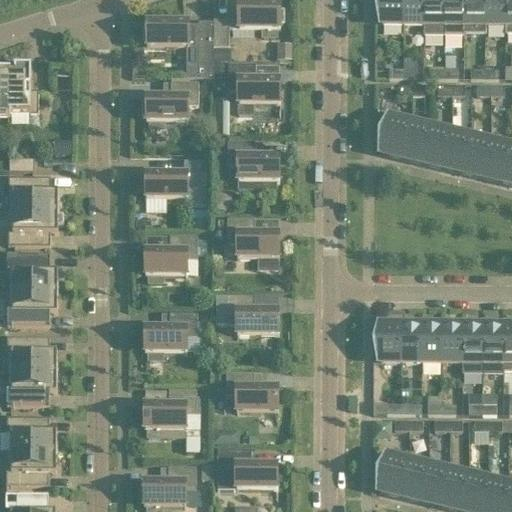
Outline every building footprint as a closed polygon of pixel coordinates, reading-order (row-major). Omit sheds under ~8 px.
[(381,0),(382,29),(403,29),(403,0),(381,0)] [(403,0),(403,29),(424,29),(423,0),(403,0)] [(423,0),(424,29),(424,39),(444,39),(444,0),(423,0)] [(444,0),(444,39),(464,39),(464,37),(464,0),(444,0)] [(464,0),(464,37),(486,37),(486,29),(485,29),(485,0),(464,0)] [(485,0),(485,29),(486,29),(505,29),(505,0),(485,0)] [(214,26),(214,52),(229,52),(229,33),(239,33),(239,34),(263,34),(263,41),(276,41),(276,34),(280,34),(280,28),(284,28),(284,14),(280,14),(280,8),(239,8),(239,24),(214,24),(214,26)] [(143,31),(143,45),(147,45),(147,51),(189,52),(189,51),(198,51),(198,70),(198,83),(213,83),(214,70),(214,52),(214,26),(198,26),(198,29),(189,29),(189,26),(147,25),(147,32),(143,31)] [(143,63),(143,52),(135,52),(135,63),(143,63)] [(215,52),(215,65),(227,65),(227,52),(215,52)] [(227,66),(214,66),(214,83),(227,82),(227,66)] [(403,73),(403,83),(417,83),(417,66),(403,66),(403,73)] [(10,73),(10,121),(10,118),(38,118),(38,95),(31,95),(31,70),(15,69),(15,73),(10,73)] [(228,69),(228,95),(238,95),(238,109),(238,119),(253,119),(253,109),(280,109),(280,83),(256,83),(256,69),(228,69)] [(0,121),(10,121),(10,73),(0,72),(0,121)] [(389,73),(389,83),(403,83),(403,73),(389,73)] [(430,73),(430,83),(444,83),(444,73),(430,73)] [(444,73),(444,83),(458,84),(458,74),(444,73)] [(470,74),(470,84),(484,84),(484,74),(470,74)] [(484,74),(484,84),(498,84),(498,74),(484,74)] [(143,106),(143,120),(146,120),(146,126),(150,126),(150,133),(164,133),(164,126),(188,126),(188,110),(198,110),(199,86),(171,86),(171,100),(147,100),(147,106),(143,106)] [(396,89),(396,99),(410,99),(410,89),(396,89)] [(410,89),(410,99),(424,99),(424,89),(410,89)] [(436,89),(436,99),(450,99),(450,89),(436,89)] [(450,89),(450,99),(464,100),(464,90),(450,89)] [(476,90),(476,100),(490,100),(490,90),(476,90)] [(490,90),(490,100),(504,100),(504,90),(490,90)] [(390,121),(381,157),(402,162),(405,149),(406,144),(410,126),(390,121)] [(405,149),(402,162),(422,167),(426,147),(430,130),(410,126),(406,144),(405,149)] [(426,147),(422,167),(442,172),(450,135),(430,130),(426,147)] [(450,135),(442,172),(462,176),(467,154),(470,140),(450,135)] [(467,154),(462,176),(482,181),(486,163),(487,157),(490,145),(470,140),(467,154)] [(70,145),(54,145),(54,159),(71,159),(70,145)] [(486,163),(482,181),(502,186),(510,149),(490,145),(487,157),(486,163)] [(228,146),(228,169),(238,170),(238,186),(239,186),(239,193),(276,193),(276,186),(279,186),(280,160),(255,160),(255,146),(228,146)] [(511,149),(510,149),(502,186),(511,188),(511,149)] [(9,163),(9,176),(34,176),(34,163),(9,163)] [(146,177),(146,203),(206,204),(206,165),(184,165),(184,177),(146,177)] [(8,181),(8,216),(13,216),(32,216),(58,216),(58,195),(51,195),(51,182),(8,181)] [(8,236),(8,250),(50,250),(50,237),(58,237),(58,216),(32,216),(13,216),(13,236),(8,236)] [(197,222),(197,233),(207,234),(207,222),(197,222)] [(227,223),(227,246),(237,247),(237,263),(258,263),(259,263),(279,263),(279,237),(255,237),(255,224),(255,223),(227,223)] [(146,254),(146,280),(149,280),(149,287),(163,287),(163,280),(187,280),(187,264),(197,264),(198,241),(170,240),(170,248),(164,248),(164,254),(146,254)] [(8,261),(8,276),(12,276),(12,296),(33,296),(57,296),(57,275),(50,275),(50,262),(8,261)] [(7,296),(7,330),(50,330),(50,317),(57,317),(57,296),(33,296),(12,296),(7,296)] [(216,300),(216,328),(237,328),(237,340),(278,340),(279,314),(254,314),(254,300),(216,300)] [(145,331),(145,357),(149,357),(149,364),(162,364),(162,357),(187,358),(187,341),(197,341),(197,318),(170,317),(170,325),(163,325),(163,331),(145,331)] [(380,328),(380,367),(401,367),(402,324),(389,324),(389,328),(380,328)] [(402,324),(401,367),(422,367),(422,325),(410,325),(410,329),(403,328),(403,324),(402,324)] [(422,325),(422,367),(442,367),(442,325),(430,325),(430,329),(423,329),(424,325),(422,325)] [(442,325),(442,367),(463,367),(463,325),(451,325),(451,329),(444,329),(444,325),(442,325)] [(463,367),(463,378),(483,378),(483,325),(482,325),(482,329),(475,329),(475,325),(463,325),(463,367)] [(483,325),(483,378),(503,378),(503,376),(504,325),(502,325),(502,329),(495,329),(495,325),(483,325)] [(7,341),(7,356),(12,356),(12,376),(19,376),(57,376),(57,355),(50,355),(50,342),(7,341)] [(7,395),(7,410),(49,410),(49,397),(57,397),(57,376),(19,376),(12,376),(12,396),(7,395)] [(226,377),(226,401),(236,401),(236,417),(278,417),(278,391),(260,391),(260,384),(254,384),(254,377),(226,377)] [(145,408),(145,434),(148,434),(148,441),(186,441),(186,418),(197,418),(197,395),(169,394),(169,408),(145,408)] [(428,400),(428,419),(442,419),(442,409),(442,400),(428,400)] [(468,409),(468,419),(482,420),(482,410),(481,410),(481,402),(468,402),(468,409)] [(387,409),(387,419),(401,419),(401,409),(387,409)] [(401,409),(401,419),(415,419),(415,409),(401,409)] [(442,409),(442,419),(456,419),(456,409),(442,409)] [(482,410),(482,420),(496,420),(496,410),(482,410)] [(6,455),(6,456),(9,456),(56,456),(56,435),(49,435),(49,422),(7,421),(7,436),(11,436),(11,455),(6,455)] [(395,425),(395,435),(409,436),(409,425),(395,425)] [(409,425),(409,436),(423,436),(423,425),(409,425)] [(435,425),(435,436),(448,436),(449,425),(435,425)] [(449,425),(448,436),(462,436),(462,425),(449,425)] [(475,425),(474,436),(488,436),(488,426),(475,425)] [(488,426),(488,436),(502,436),(502,426),(488,426)] [(213,435),(212,449),(226,449),(227,435),(213,435)] [(217,454),(217,494),(278,494),(278,468),(251,468),(252,454),(217,454)] [(6,456),(6,490),(49,490),(49,477),(56,477),(56,456),(9,456),(6,456)] [(388,459),(379,496),(399,500),(408,464),(388,459)] [(408,464),(399,500),(419,505),(428,469),(408,464)] [(202,468),(202,484),(210,484),(210,468),(202,468)] [(428,469),(419,505),(439,510),(448,473),(428,469)] [(140,491),(140,505),(144,505),(144,511),(148,511),(147,511),(161,511),(186,511),(186,495),(196,495),(196,472),(168,471),(168,479),(162,479),(162,485),(144,485),(144,491),(140,491)] [(448,473),(439,510),(448,511),(460,511),(468,478),(448,473)] [(468,478),(460,511),(481,511),(488,483),(468,478)] [(488,483),(481,511),(502,511),(508,488),(488,483)] [(511,511),(511,488),(508,488),(502,511),(511,511)] [(6,501),(6,511),(48,511),(49,502),(6,501)]
